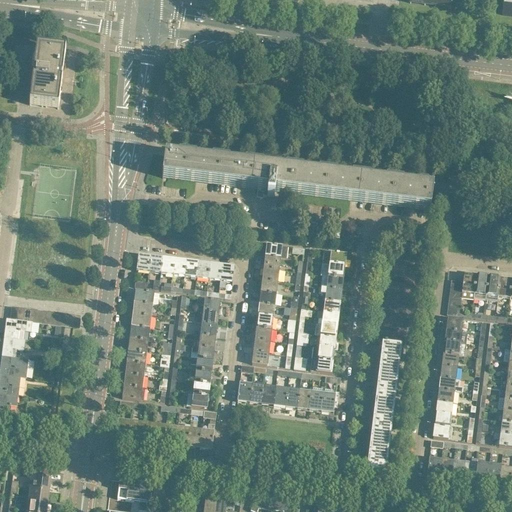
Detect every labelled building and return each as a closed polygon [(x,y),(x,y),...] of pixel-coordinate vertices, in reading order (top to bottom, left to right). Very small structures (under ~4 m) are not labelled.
[(409,0),(409,4),(450,9),(451,0),(409,0)] [(511,0),(503,0),(502,15),(511,16),(511,0)] [(30,105),(29,106),(41,107),(58,109),(60,99),(58,99),(60,84),(61,84),(62,83),(61,82),(61,79),(62,79),(62,77),(61,77),(63,62),(64,62),(65,53),(65,52),(64,52),(53,51),(54,50),(48,50),(48,51),(38,50),(38,48),(36,48),(36,49),(35,59),(36,59),(35,69),(37,69),(36,75),(39,76),(38,80),(35,80),(35,86),(33,86),(32,95),(31,95),(30,105)] [(165,157),(162,179),(163,179),(163,177),(168,177),(196,181),(241,186),(243,187),(261,189),(260,193),(257,195),(257,196),(260,200),(263,197),(267,198),(274,199),(275,191),(285,192),(350,200),(425,209),(430,210),(429,212),(430,212),(433,190),(427,189),(424,189),(367,182),(364,182),(294,173),(291,173),(270,170),(263,169),(258,169),(245,167),(165,157)] [(267,246),(265,258),(280,260),(286,261),(288,249),(267,246)] [(323,265),(345,268),(346,256),(324,253),(323,265)] [(149,273),(150,258),(138,257),(136,272),(149,273)] [(163,260),(150,258),(149,273),(161,275),(163,260)] [(280,260),(265,258),(264,269),(279,271),(280,260)] [(175,261),(163,260),(161,275),(173,276),(175,261)] [(186,263),(175,261),(173,276),(184,278),(186,263)] [(198,264),(186,263),(184,278),(196,279),(198,264)] [(210,266),(198,264),(196,279),(208,281),(210,266)] [(323,265),(321,277),(343,280),(345,268),(323,265)] [(210,266),(208,281),(221,282),(222,267),(210,266)] [(234,269),(222,267),(221,282),(220,289),(225,289),(226,283),(232,284),(234,269)] [(264,269),(262,282),(277,284),(279,271),(264,269)] [(461,296),(461,300),(473,301),(476,278),(464,276),(463,284),(462,290),(461,296)] [(328,278),(326,290),(342,292),(343,280),(321,277),(328,278)] [(488,279),(476,278),(473,301),(485,303),(485,302),(488,279)] [(497,304),(497,299),(500,281),(488,279),(485,302),(497,304)] [(511,282),(500,281),(497,299),(510,301),(511,282)] [(262,282),(261,294),(276,296),(277,284),(262,282)] [(325,297),(325,302),(340,304),(342,292),(326,290),(319,289),(318,296),(325,297)] [(136,293),(134,304),(153,306),(157,307),(159,295),(154,294),(135,292),(135,293),(136,293)] [(261,294),(259,306),(274,308),(276,296),(261,294)] [(290,310),(291,310),(297,311),(298,298),(294,298),(293,304),(291,303),(290,310)] [(203,313),(218,315),(220,303),(197,300),(196,306),(204,307),(203,313)] [(325,302),(323,314),(339,316),(340,304),(325,302)] [(134,305),(133,316),(151,318),(153,306),(134,304),(134,305)] [(259,306),(258,317),(273,319),(274,308),(259,306)] [(19,309),(11,308),(10,321),(17,322),(19,309)] [(196,312),(194,324),(202,325),(217,326),(218,315),(203,313),(196,312)] [(322,320),(321,326),(337,328),(339,316),(323,314),(317,313),(317,319),(322,320)] [(81,317),(74,316),(73,329),(79,330),(81,317)] [(131,328),(150,331),(151,318),(133,316),(132,316),(132,317),(133,317),(131,328)] [(258,317),(256,329),(271,331),(273,319),(258,317)] [(5,330),(4,340),(5,340),(17,341),(23,342),(24,333),(31,334),(32,324),(29,323),(23,323),(17,322),(10,321),(6,320),(5,327),(7,328),(6,330),(5,330)] [(448,320),(446,332),(461,334),(463,322),(448,320)] [(294,334),(296,322),(289,321),(289,323),(288,323),(287,332),(288,332),(288,333),(290,334),(294,334)] [(298,335),(308,336),(308,335),(303,335),(304,323),(299,323),(298,335)] [(200,337),(215,339),(217,326),(202,325),(200,337)] [(314,337),(320,337),(336,339),(337,328),(321,326),(316,325),(314,337)] [(131,329),(130,340),(148,342),(150,331),(131,328),(131,329)] [(271,331),(256,329),(255,341),(270,343),(271,331)] [(446,332),(445,344),(466,347),(467,335),(461,334),(446,332)] [(307,348),(308,336),(298,335),(296,347),(301,348),(301,347),(307,348)] [(199,349),(214,351),(215,339),(200,337),(199,349)] [(320,337),(318,350),(334,352),(337,352),(338,345),(335,344),(336,339),(320,337)] [(17,341),(5,340),(4,349),(3,349),(2,358),(3,358),(15,360),(15,359),(16,359),(17,351),(24,352),(25,342),(23,342),(17,341)] [(148,342),(130,340),(129,340),(130,340),(128,352),(147,354),(148,342)] [(255,341),(253,353),(268,355),(270,343),(255,341)] [(445,344),(443,356),(458,358),(464,358),(466,347),(445,344)] [(382,346),(378,380),(397,382),(399,369),(399,363),(401,349),(386,347),(387,345),(385,345),(384,347),(382,346)] [(300,359),(301,348),(296,347),(295,359),(303,360),(303,359),(300,359)] [(191,360),(213,362),(214,351),(199,349),(192,348),(191,360)] [(313,349),(311,361),(317,362),(333,363),(334,352),(318,350),(313,349)] [(128,352),(127,364),(145,366),(147,354),(128,352)] [(503,363),(509,364),(511,364),(511,352),(510,352),(505,352),(503,363)] [(268,355),(253,353),(252,366),(267,368),(268,355)] [(169,369),(171,357),(162,356),(160,368),(164,368),(169,369)] [(443,356),(442,368),(457,370),(458,358),(443,356)] [(0,367),(0,370),(0,377),(13,379),(13,378),(20,379),(26,380),(29,361),(16,359),(15,359),(15,360),(3,358),(2,367),(0,367)] [(293,371),(305,372),(306,366),(302,365),(303,360),(295,359),(293,371)] [(196,372),(211,374),(213,362),(191,360),(190,366),(197,367),(196,372)] [(317,362),(316,374),(331,376),(333,363),(317,362)] [(127,364),(125,375),(144,378),(145,366),(127,364),(126,364),(127,364)] [(442,368),(440,380),(455,382),(457,370),(442,368)] [(194,384),(210,386),(211,374),(196,372),(190,372),(189,378),(195,379),(194,384)] [(123,387),(123,388),(142,390),(144,378),(125,375),(125,376),(125,375),(125,376),(124,387),(123,387)] [(507,383),(506,388),(511,388),(511,376),(507,376),(501,375),(500,382),(507,383)] [(0,396),(10,398),(10,397),(18,398),(20,379),(13,378),(13,379),(0,377),(0,380),(0,396)] [(325,378),(324,385),(327,385),(340,387),(340,380),(325,378)] [(166,393),(168,381),(163,380),(162,386),(162,388),(160,387),(159,392),(161,392),(166,393)] [(378,380),(374,413),(393,415),(395,401),(395,396),(397,382),(378,380)] [(440,380),(439,392),(454,394),(462,395),(463,389),(459,388),(460,382),(455,382),(440,380)] [(193,397),(208,399),(210,386),(194,384),(193,397)] [(239,385),(237,404),(238,404),(238,403),(249,404),(251,387),(240,385),(239,385)] [(264,388),(251,387),(249,404),(262,406),(264,388)] [(142,390),(123,388),(124,388),(123,399),(122,399),(122,400),(141,402),(142,390)] [(264,388),(262,406),(273,407),(275,390),(264,388)] [(288,391),(275,390),(273,407),(285,409),(288,391)] [(288,391),(285,409),(297,410),(299,393),(288,391)] [(437,403),(452,405),(454,394),(439,392),(437,403)] [(311,394),(299,393),(297,410),(309,412),(311,394)] [(311,394),(309,412),(321,413),(323,396),(311,394)] [(323,396),(321,413),(332,415),(333,415),(334,409),(337,410),(339,394),(335,394),(335,397),(334,397),(324,396),(323,396)] [(0,415),(8,416),(10,407),(16,408),(18,398),(10,397),(10,398),(0,396),(0,415)] [(186,408),(207,410),(208,399),(193,397),(188,396),(186,408)] [(511,401),(504,400),(503,412),(511,413),(511,401)] [(120,403),(119,409),(131,411),(132,404),(120,403)] [(437,403),(436,416),(451,418),(452,405),(437,403)] [(511,413),(503,412),(501,424),(511,425),(511,413)] [(203,418),(203,420),(215,421),(216,415),(204,413),(203,418)] [(374,413),(370,446),(389,448),(391,434),(391,429),(393,415),(374,413)] [(0,433),(13,435),(14,424),(19,425),(20,417),(8,416),(0,415),(0,433)] [(436,416),(434,427),(449,429),(451,418),(436,416)] [(118,421),(115,440),(128,442),(131,423),(118,421)] [(131,423),(128,442),(140,443),(142,424),(131,423)] [(142,424),(140,443),(152,445),(154,426),(142,424)] [(511,425),(501,424),(500,436),(511,437),(511,425)] [(154,426),(152,445),(164,446),(166,427),(154,426)] [(178,429),(176,448),(188,449),(190,430),(190,427),(185,426),(185,429),(178,429)] [(202,431),(200,451),(211,452),(215,427),(208,426),(207,432),(202,431)] [(166,427),(164,446),(176,448),(178,429),(166,427)] [(452,429),(449,429),(434,427),(433,439),(433,440),(448,441),(450,441),(452,429)] [(190,430),(188,449),(200,451),(202,431),(190,430)] [(499,448),(511,449),(511,437),(500,436),(494,435),(493,441),(499,441),(499,448)] [(389,448),(370,446),(366,479),(385,482),(387,467),(387,462),(389,448)] [(429,460),(426,479),(427,479),(427,478),(438,480),(441,462),(429,461),(429,460)] [(465,465),(463,483),(475,484),(477,461),(471,460),(470,466),(465,465)] [(477,461),(475,484),(486,485),(488,468),(484,467),(485,462),(477,461)] [(441,462),(438,480),(451,481),(453,464),(441,462)] [(488,468),(486,485),(498,487),(501,469),(496,469),(496,464),(489,463),(488,468)] [(453,464),(451,481),(463,483),(465,465),(453,464)] [(511,470),(501,469),(498,487),(510,488),(511,474),(511,470)] [(49,472),(28,470),(27,477),(31,478),(30,490),(49,493),(50,480),(48,480),(49,472)] [(126,501),(129,482),(120,481),(120,482),(118,500),(126,501)] [(151,511),(154,485),(129,482),(126,501),(140,503),(139,511),(151,511)] [(28,503),(47,506),(49,493),(30,490),(28,503)] [(213,511),(216,493),(206,492),(204,510),(192,508),(191,511),(213,511)] [(225,511),(228,495),(216,493),(213,511),(225,511)] [(281,511),(292,511),(293,503),(294,503),(256,498),(250,511),(257,511),(259,508),(260,508),(281,511)] [(27,511),(46,511),(47,506),(28,503),(27,511)]
